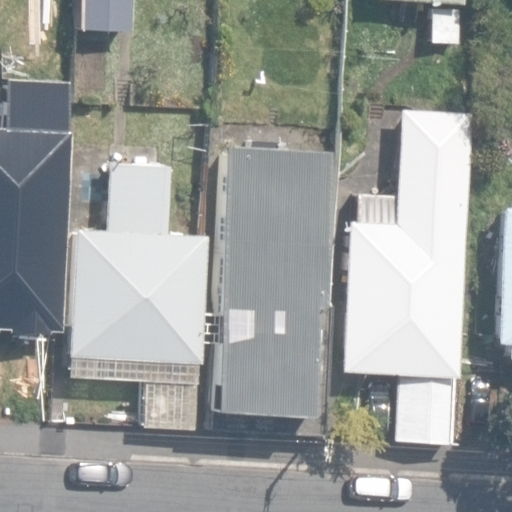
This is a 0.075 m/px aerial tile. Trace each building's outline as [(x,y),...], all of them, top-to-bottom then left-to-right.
[(75,0),(74,26),(126,29),(127,0),(75,0)] [(426,41),(456,41),(456,6),(428,6),(426,41)] [(1,330),(42,331),(42,329),(53,329),(62,130),(65,78),(2,75),(0,117),(0,325),(1,326),(1,330)] [(389,438),(445,441),(449,374),(450,374),(466,109),(396,105),(390,193),(353,190),(352,218),(344,217),(334,369),(393,371),(389,438)] [(222,145),(208,432),(319,437),(333,150),(222,145)] [(136,425),(189,428),(193,359),(194,359),(196,331),(197,307),(201,233),(160,231),(163,166),(106,162),(102,228),(69,227),(61,375),(138,379),(136,425)] [(511,207),(498,206),(488,339),(501,341),(499,342),(499,355),(511,356),(511,207)]
